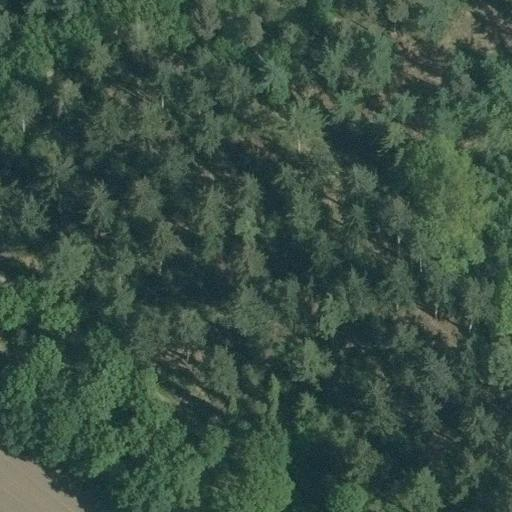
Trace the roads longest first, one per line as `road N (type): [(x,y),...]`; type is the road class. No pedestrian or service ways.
road 1 (track): [(0,269),(184,397),(250,475),(331,511)]
road 2 (track): [(0,98),(180,0)]
